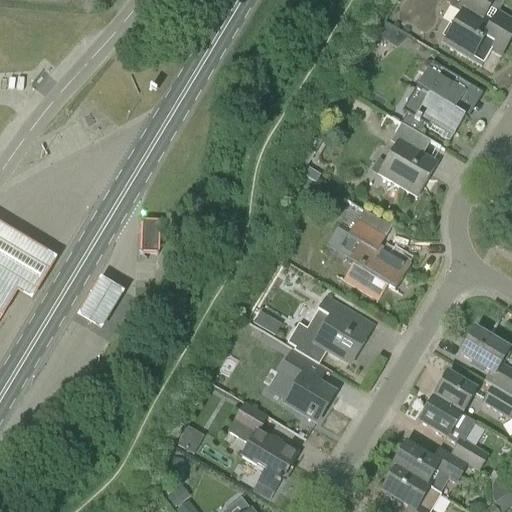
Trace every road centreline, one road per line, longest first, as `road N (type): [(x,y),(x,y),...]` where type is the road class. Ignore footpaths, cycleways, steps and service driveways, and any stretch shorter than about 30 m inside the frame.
road 1 (primary): [(0,398),(240,0)]
road 2 (residential): [(334,511),(336,479),(465,266)]
road 3 (unclassified): [(0,175),(141,0)]
road 4 (residential): [(465,266),(455,216),(511,117)]
